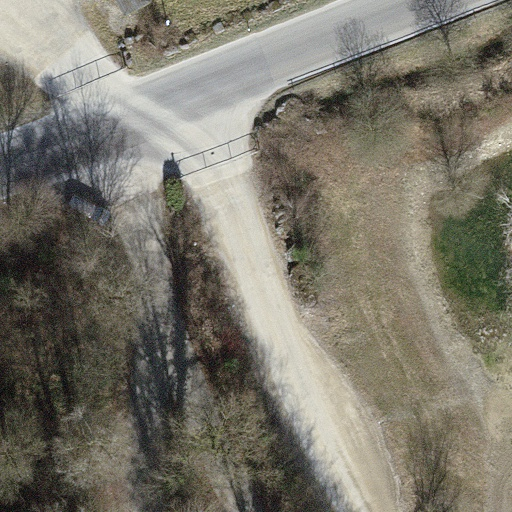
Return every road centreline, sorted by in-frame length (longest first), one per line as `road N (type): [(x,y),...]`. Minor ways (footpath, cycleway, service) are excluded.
road 1 (track): [(147,511),(141,398),(160,99),(354,511)]
road 2 (tertiary): [(416,0),(0,161)]
road 3 (track): [(146,300),(242,511)]
road 4 (track): [(124,113),(0,32)]
